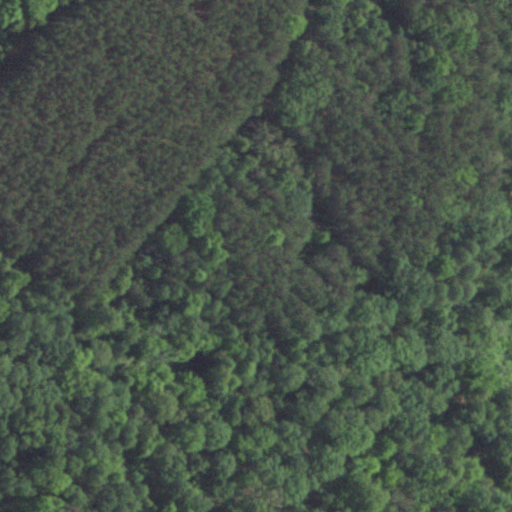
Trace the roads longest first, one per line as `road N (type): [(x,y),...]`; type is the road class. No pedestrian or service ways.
road 1 (residential): [(506,511),(414,373),(368,286),(292,183),(243,81),(288,0)]
road 2 (track): [(243,81),(89,293),(0,381)]
